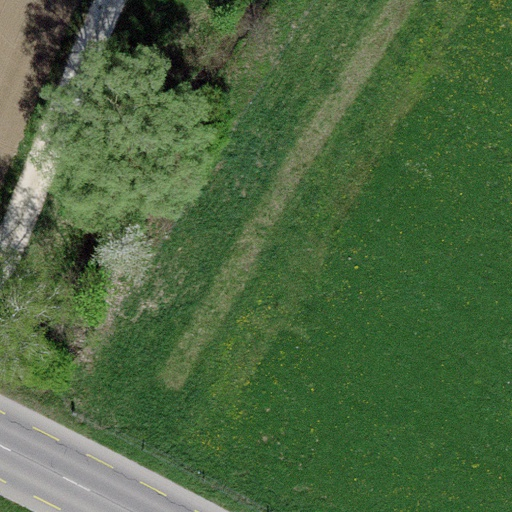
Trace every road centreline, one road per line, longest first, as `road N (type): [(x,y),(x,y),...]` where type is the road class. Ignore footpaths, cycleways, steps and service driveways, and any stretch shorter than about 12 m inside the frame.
road 1 (track): [(398,0),(243,258)]
road 2 (track): [(0,270),(126,0)]
road 3 (secondary): [(0,440),(133,511)]
